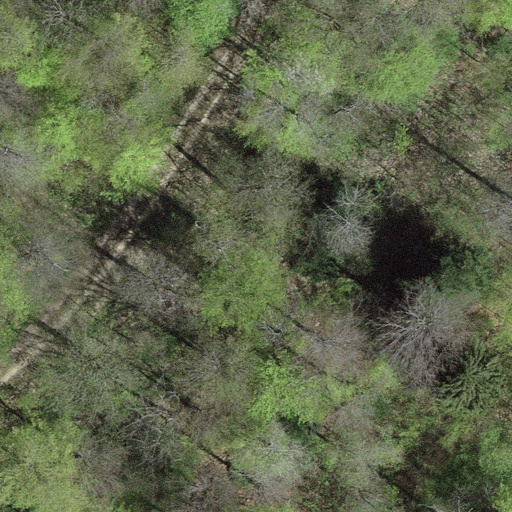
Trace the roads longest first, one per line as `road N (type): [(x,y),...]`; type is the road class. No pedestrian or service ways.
road 1 (track): [(511,153),(237,325),(109,387),(0,407)]
road 2 (track): [(265,0),(0,403)]
